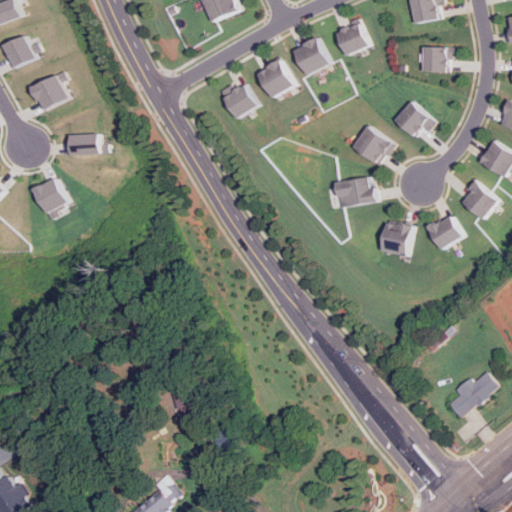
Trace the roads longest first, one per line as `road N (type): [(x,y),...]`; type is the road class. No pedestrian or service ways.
road 1 (residential): [(112,0),(222,201),(318,334)]
road 2 (residential): [(470,511),(318,334)]
road 3 (residential): [(479,0),(489,64),(481,111),(455,156),(422,183)]
road 4 (residential): [(160,97),(333,0)]
